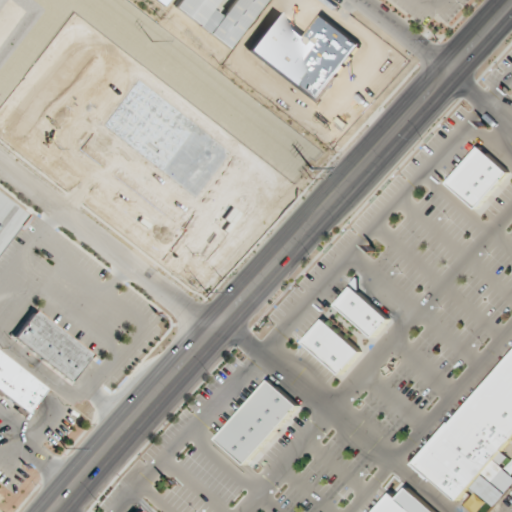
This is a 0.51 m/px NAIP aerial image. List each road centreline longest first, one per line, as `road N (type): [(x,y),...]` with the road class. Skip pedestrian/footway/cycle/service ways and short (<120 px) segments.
road 1 (secondary): [(53,511),(511,2)]
road 2 (residential): [(0,165),(211,333)]
